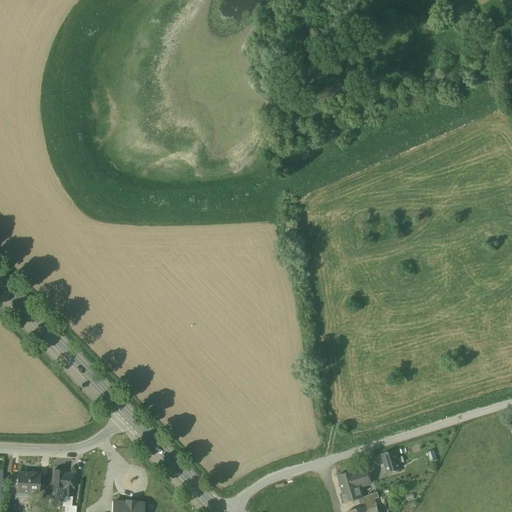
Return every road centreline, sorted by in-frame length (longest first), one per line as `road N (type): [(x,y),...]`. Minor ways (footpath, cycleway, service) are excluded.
road 1 (residential): [(230,511),(274,477),(511,402)]
road 2 (secondary): [(0,281),(131,419)]
road 3 (residential): [(131,419),(81,442),(0,443)]
road 4 (secondary): [(131,419),(220,511)]
